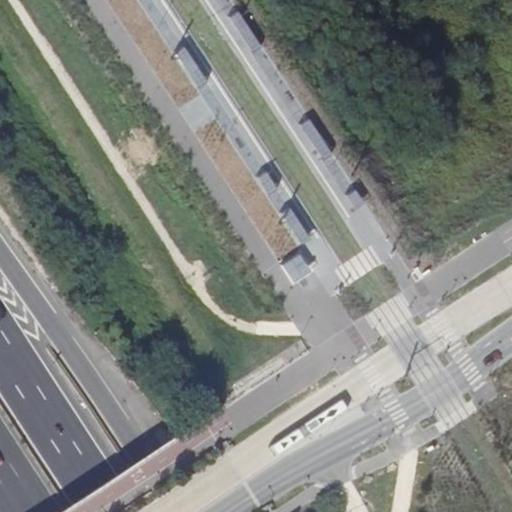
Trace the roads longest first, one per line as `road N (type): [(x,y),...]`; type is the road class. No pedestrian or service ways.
road 1 (motorway): [(178,511),(0,254)]
road 2 (unclassified): [(249,495),(432,394),(511,335)]
road 3 (motorway): [(103,511),(0,354)]
